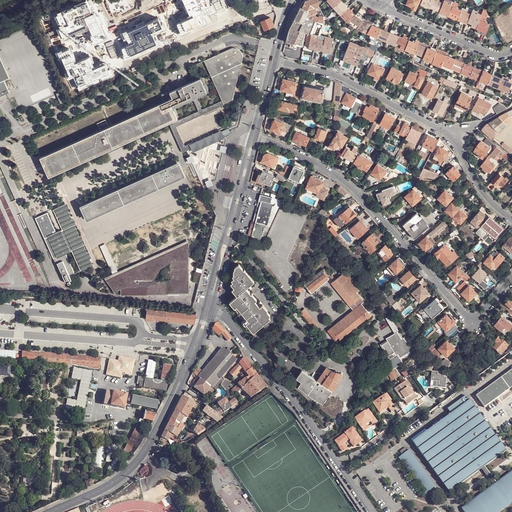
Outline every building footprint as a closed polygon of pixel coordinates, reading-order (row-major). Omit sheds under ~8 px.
[(176,0),(187,27),(208,19),(200,0),(138,0),(143,10),(140,11),(142,17),(146,16),(156,42),(181,32),(175,15),(171,16),(165,2),(169,0),(176,0)] [(324,20),(323,17),(323,15),(319,7),(317,0),(304,0),(302,3),(288,31),(286,42),(291,43),(295,44),(303,46),(306,33),(306,32),(307,32),(309,32),(319,35),(324,20)] [(408,0),(406,4),(412,6),(411,8),(416,10),(420,0),(408,0)] [(433,0),(430,8),(436,10),(439,12),(443,3),(439,0),(438,0),(433,0)] [(444,0),(443,3),(439,12),(448,15),(452,6),(453,5),(449,4),(450,2),(444,0)] [(334,8),(341,15),(348,8),(344,3),(341,1),(334,8)] [(456,8),(452,6),(448,15),(458,19),(461,10),(456,8)] [(339,16),(341,15),(334,8),(332,9),(339,16)] [(341,15),(348,22),(355,15),(348,8),(341,15)] [(479,19),(480,18),(478,17),(478,18),(475,17),(478,11),(475,10),(473,9),(472,12),(471,14),(468,21),(471,23),(472,23),(471,26),(476,28),(479,19)] [(461,10),(458,19),(463,22),(467,23),(468,21),(471,14),(463,11),(461,10)] [(487,14),(486,11),(483,10),(480,18),(479,19),(481,20),(476,31),(479,33),(482,34),(485,36),(489,26),(486,25),(487,23),(484,21),(487,14)] [(354,27),(356,28),(362,20),(364,18),(360,15),(359,16),(359,14),(357,13),(356,14),(355,15),(348,22),(350,24),(348,27),(351,30),(354,27)] [(499,25),(509,18),(507,15),(497,23),(499,25)] [(270,17),(261,21),(265,29),(265,28),(273,25),(270,17)] [(356,28),(366,33),(371,24),(372,24),(373,22),(364,18),(362,20),(356,28)] [(511,30),(511,22),(509,18),(499,25),(505,35),(511,30)] [(373,36),(377,37),(381,28),(378,27),(372,24),(371,24),(366,33),(370,34),(369,37),(372,38),(373,37),(373,36)] [(380,39),(386,41),(390,32),(386,30),(384,29),(381,28),(377,37),(380,39)] [(386,41),(395,45),(399,35),(394,34),(395,31),(395,30),(392,29),(391,30),(391,29),(390,32),(386,41)] [(333,38),(319,35),(309,32),(306,46),(330,52),(333,38)] [(395,45),(405,49),(408,39),(403,37),(399,35),(395,45)] [(409,51),(414,53),(418,43),(419,41),(419,40),(415,39),(414,42),(408,39),(405,49),(409,51)] [(421,56),(423,56),(427,47),(421,45),(422,43),(419,41),(418,43),(414,53),(421,56)] [(372,58),(376,52),(350,42),(348,45),(343,59),(357,65),(359,62),(365,65),(368,59),(371,60),(372,58)] [(430,59),(432,60),(436,51),(437,49),(433,47),(433,49),(430,48),(431,46),(428,45),(427,47),(423,56),(430,59)] [(204,60),(222,100),(224,104),(231,101),(242,58),(242,55),(242,52),(240,50),(238,48),(235,47),(232,47),(229,48),(204,60)] [(432,60),(442,64),(445,55),(440,53),(436,51),(432,60)] [(451,68),(455,59),(445,55),(442,64),(451,68)] [(460,72),(464,63),(461,61),(463,58),(459,57),(458,60),(455,59),(451,68),(460,72)] [(373,63),(375,59),(372,58),(371,60),(368,66),(370,68),(368,72),(377,77),(379,73),(382,74),(384,69),(373,63)] [(0,91),(8,88),(4,79),(8,78),(0,60),(0,91)] [(469,78),(469,77),(473,66),(470,65),(471,63),(469,62),(467,64),(464,63),(460,72),(459,74),(469,78)] [(200,76),(169,89),(170,91),(201,77),(207,92),(209,91),(197,64),(195,64),(200,76)] [(471,76),(478,80),(482,70),(482,69),(480,68),(479,69),(473,66),(469,77),(470,77),(471,76)] [(401,76),(403,73),(392,68),(387,77),(398,83),(401,76)] [(488,83),(492,74),(487,72),(487,71),(483,69),(482,70),(478,80),(485,82),(485,83),(486,84),(487,83),(488,83)] [(405,80),(411,82),(415,84),(416,86),(418,87),(419,87),(424,78),(417,74),(417,73),(413,71),(412,72),(410,71),(405,80)] [(497,87),(501,78),(492,74),(488,83),(497,87)] [(172,95),(164,99),(40,155),(44,164),(45,166),(49,175),(54,173),(58,171),(78,162),(150,130),(169,122),(173,120),(174,119),(177,118),(172,106),(193,98),(196,97),(207,92),(201,77),(170,91),(172,95)] [(505,80),(501,78),(497,87),(501,89),(504,90),(507,92),(508,90),(511,84),(511,82),(508,81),(505,80)] [(294,94),(297,83),(297,82),(293,81),(288,80),(284,79),(283,84),(282,87),(281,90),(294,94)] [(339,106),(342,84),(332,82),(331,96),(324,95),(323,100),(332,101),(332,105),(339,106)] [(431,98),(438,87),(428,82),(422,93),(431,98)] [(322,102),(324,90),(305,86),(302,97),(322,102)] [(161,93),(164,99),(172,95),(170,91),(169,89),(161,93)] [(68,101),(63,90),(56,93),(61,104),(68,101)] [(356,98),(342,90),(341,101),(345,104),(344,105),(345,105),(344,107),(349,109),(350,106),(351,107),(356,98)] [(455,105),(465,110),(471,98),(461,93),(455,105)] [(202,109),(196,97),(193,98),(199,110),(174,121),(173,120),(169,122),(183,151),(191,148),(189,144),(185,146),(176,125),(224,104),(222,100),(202,109)] [(438,99),(438,100),(433,110),(442,115),(448,104),(449,100),(445,98),(443,101),(440,100),(438,99)] [(486,109),(488,110),(491,104),(478,98),(471,110),(478,114),(479,113),(483,115),(485,111),(486,109)] [(291,107),(290,112),(290,111),(297,113),(299,105),(280,101),(279,105),(291,107)] [(362,104),(356,101),(351,110),(357,113),(362,104)] [(492,106),(496,112),(500,110),(507,106),(499,102),(492,106)] [(362,104),(355,116),(361,119),(363,115),(373,121),(376,115),(375,115),(378,109),(370,106),(369,107),(366,106),(362,104)] [(483,130),(494,139),(511,120),(511,116),(507,112),(488,124),(483,129),(483,130)] [(386,113),(380,124),(389,129),(394,118),(386,113)] [(275,131),(280,134),(285,124),(275,120),(270,129),(275,131)] [(407,137),(412,128),(408,126),(409,125),(405,122),(404,123),(400,121),(395,131),(407,137)] [(353,132),(349,129),(342,125),(340,124),(339,123),(335,129),(349,137),(353,132)] [(373,124),(367,136),(370,138),(374,131),(376,125),(373,124)] [(320,138),(324,139),(327,131),(319,128),(315,137),(320,140),(320,138)] [(421,133),(412,128),(407,137),(406,139),(415,144),(421,133)] [(189,144),(191,148),(192,151),(224,137),(221,130),(189,144)] [(310,138),(297,132),(293,140),(296,142),(297,143),(301,145),(302,145),(303,144),(306,146),(310,138)] [(334,149),(336,147),(338,144),(342,147),(347,138),(338,132),(329,146),(334,149)] [(432,151),(438,141),(428,136),(422,146),(426,148),(432,151)] [(491,147),(493,143),(487,138),(484,142),(491,147)] [(17,140),(9,143),(16,161),(25,157),(17,140)] [(484,158),(491,148),(482,142),(475,151),(476,152),(480,155),(480,156),(484,158)] [(501,146),(511,155),(511,149),(504,143),(501,146)] [(354,162),(359,154),(356,152),(355,153),(346,147),(341,155),(354,162)] [(439,147),(435,155),(440,158),(438,160),(442,163),(448,152),(439,147)] [(509,162),(511,159),(497,147),(490,155),(495,159),(498,155),(501,157),(502,156),(507,160),(509,162)] [(261,162),(274,168),(276,165),(275,164),(276,161),(276,162),(277,161),(279,158),(269,153),(265,154),(261,162)] [(360,154),(359,154),(354,162),(367,170),(372,162),(361,155),(360,154)] [(405,161),(397,156),(396,157),(395,159),(403,165),(405,161)] [(488,158),(481,166),(490,173),(496,165),(488,158)] [(179,161),(80,205),(87,221),(186,176),(179,161)] [(32,181),(25,162),(15,166),(23,185),(32,181)] [(391,173),(377,164),(371,173),(376,177),(376,178),(378,179),(379,179),(380,180),(384,182),(386,181),(387,179),(388,178),(389,176),(389,175),(391,173)] [(454,181),(460,175),(457,171),(458,170),(454,166),(447,173),(454,181)] [(289,178),(295,181),(299,183),(302,185),(304,182),(306,179),(305,177),(304,177),(306,172),(294,167),(289,178)] [(423,169),(420,175),(421,177),(434,180),(438,177),(439,175),(427,171),(426,171),(423,169)] [(58,171),(54,173),(95,263),(98,262),(58,171)] [(259,181),(263,182),(270,186),(275,177),(263,171),(261,175),(259,181)] [(500,172),(493,181),(498,185),(499,183),(500,182),(504,185),(508,181),(505,179),(501,175),(502,173),(500,172)] [(312,176),(306,188),(317,193),(316,194),(322,197),(321,198),(324,199),(328,189),(323,187),(325,183),(317,179),(317,178),(317,177),(314,176),(313,176),(312,177),(312,176)] [(336,190),(343,196),(348,193),(340,186),(336,190)] [(395,190),(393,186),(387,188),(383,190),(384,191),(376,194),(379,201),(381,200),(383,205),(391,202),(389,198),(391,198),(390,196),(395,194),(394,190),(395,190)] [(413,205),(422,198),(414,189),(406,197),(413,205)] [(454,197),(445,190),(438,198),(447,206),(454,197)] [(268,227),(274,205),(271,204),(273,199),(261,196),(260,202),(262,202),(257,224),(268,226),(268,227)] [(446,210),(453,217),(460,210),(464,205),(461,202),(459,205),(457,207),(454,204),(452,203),(446,210)] [(61,278),(68,275),(72,273),(63,253),(68,250),(78,271),(92,264),(65,203),(50,210),(61,233),(55,235),(45,212),(32,217),(36,226),(38,225),(44,239),(43,239),(60,278),(61,278)] [(453,217),(454,218),(461,224),(467,216),(466,215),(462,212),(464,210),(467,207),(464,204),(464,205),(460,210),(453,217)] [(327,206),(318,213),(325,216),(326,213),(330,210),(327,206)] [(344,212),(350,220),(356,215),(349,208),(344,212)] [(482,226),(484,224),(481,222),(486,216),(480,211),(471,222),(479,229),(480,228),(482,226)] [(346,224),(350,220),(344,212),(338,217),(337,216),(334,219),(335,220),(333,221),(337,227),(344,221),(346,224)] [(410,231),(423,220),(420,217),(417,214),(407,223),(410,226),(408,228),(410,231)] [(493,221),(490,217),(484,224),(482,226),(488,231),(495,222),(493,221)] [(360,220),(347,231),(349,233),(351,232),(353,234),(354,234),(358,238),(368,230),(360,220)] [(426,223),(423,220),(410,231),(413,234),(415,233),(418,236),(429,226),(426,223)] [(448,226),(443,221),(426,236),(427,236),(419,243),(426,251),(433,244),(432,243),(434,242),(432,239),(448,226)] [(482,237),(482,238),(485,240),(488,236),(493,241),(503,230),(502,229),(500,227),(499,226),(495,222),(488,231),(486,233),(482,237)] [(268,226),(257,224),(254,238),(262,241),(268,226)] [(329,229),(335,236),(337,234),(338,233),(333,226),(329,229)] [(480,228),(479,229),(476,232),(482,237),(486,233),(480,228)] [(335,236),(334,236),(348,253),(351,250),(346,243),(345,243),(337,234),(335,236)] [(372,234),(363,241),(367,246),(365,247),(370,253),(376,247),(374,245),(378,242),(372,234)] [(511,235),(503,245),(504,246),(511,252),(511,235)] [(445,239),(438,245),(441,248),(435,254),(439,257),(447,266),(459,256),(454,251),(452,253),(444,244),(447,242),(445,239)] [(109,285),(104,278),(187,244),(187,258),(188,257),(187,241),(102,277),(108,285),(109,285)] [(119,294),(188,295),(188,257),(187,258),(187,244),(104,278),(109,285),(108,285),(113,292),(119,288),(119,294)] [(385,245),(378,252),(379,253),(378,254),(382,259),(381,259),(383,261),(385,260),(392,254),(385,245)] [(497,247),(495,245),(488,253),(490,255),(491,254),(491,255),(494,251),(495,250),(497,247)] [(475,246),(471,250),(472,252),(481,262),(486,257),(475,246)] [(351,250),(348,253),(359,266),(363,262),(352,249),(351,250)] [(498,254),(494,251),(491,255),(491,254),(490,255),(484,262),(492,269),(494,270),(496,267),(504,258),(499,253),(498,254)] [(490,255),(488,253),(486,257),(481,262),(482,264),(484,262),(490,255)] [(404,263),(402,260),(400,262),(397,259),(387,267),(394,274),(404,266),(403,264),(404,263)] [(368,269),(363,262),(359,266),(364,272),(368,269)] [(488,275),(486,275),(487,273),(482,269),(485,266),(482,264),(481,262),(477,265),(479,267),(472,275),(476,279),(475,280),(484,288),(487,283),(489,280),(489,279),(489,278),(489,276),(488,275)] [(264,319),(269,316),(270,314),(267,310),(268,310),(263,304),(260,307),(255,301),(257,299),(252,293),(252,294),(246,288),(254,281),(244,269),(243,270),(239,264),(234,267),(236,270),(233,273),(235,274),(236,276),(234,277),(231,280),(233,281),(236,286),(234,288),(239,294),(237,295),(229,302),(239,314),(242,312),(246,318),(242,322),(246,328),(248,326),(253,332),(266,321),(264,319)] [(465,275),(457,266),(449,274),(456,282),(465,275)] [(310,292),(330,276),(324,268),(304,284),(310,292)] [(416,278),(409,270),(400,278),(407,286),(416,278)] [(345,271),(331,282),(350,306),(360,297),(356,292),(359,290),(356,287),(358,286),(345,271)] [(191,288),(197,289),(199,278),(194,276),(191,288)] [(466,282),(465,281),(457,288),(469,301),(477,293),(466,282)] [(414,296),(420,302),(429,294),(421,284),(411,293),(414,296)] [(392,305),(397,301),(391,294),(386,299),(392,305)] [(416,305),(420,302),(414,296),(410,299),(416,305)] [(427,322),(442,309),(442,308),(441,307),(438,303),(439,302),(435,298),(424,308),(425,309),(421,312),(423,314),(422,315),(427,322)] [(399,303),(397,301),(392,305),(398,313),(401,310),(400,308),(401,307),(398,305),(399,303)] [(328,330),(335,340),(338,337),(340,338),(339,339),(340,339),(367,318),(367,319),(371,316),(361,303),(328,330)] [(147,308),(146,319),(154,320),(154,318),(195,323),(196,314),(147,308)] [(304,308),(301,312),(313,327),(317,324),(304,308)] [(237,316),(242,322),(246,318),(242,312),(239,314),(237,316)] [(448,335),(457,326),(454,323),(456,322),(452,318),(451,319),(449,317),(450,315),(449,314),(448,316),(446,314),(435,324),(439,328),(442,326),(446,330),(445,331),(448,335)] [(500,318),(494,325),(503,332),(506,329),(507,329),(511,325),(498,314),(497,316),(498,316),(500,318)] [(215,323),(213,329),(219,335),(222,333),(228,340),(229,340),(232,337),(226,330),(219,322),(215,323)] [(401,339),(398,333),(386,339),(387,341),(381,344),(390,359),(388,361),(393,370),(393,369),(401,365),(403,363),(403,361),(414,352),(403,338),(401,339)] [(501,355),(508,346),(498,338),(495,342),(497,343),(493,348),(501,355)] [(447,340),(439,347),(439,348),(446,356),(454,348),(447,340)] [(430,351),(437,346),(434,343),(428,348),(430,351)] [(447,371),(450,364),(447,362),(445,359),(442,361),(437,354),(439,348),(439,347),(438,345),(437,346),(430,351),(437,360),(447,371)] [(202,371),(198,376),(213,387),(222,377),(237,359),(223,347),(202,371)] [(500,358),(502,360),(510,354),(511,352),(511,348),(506,353),(507,353),(500,358)] [(22,352),(22,361),(33,361),(70,365),(95,369),(99,370),(100,357),(34,352),(34,356),(28,355),(28,352),(22,352)] [(175,365),(177,355),(164,353),(162,363),(175,365)] [(502,360),(493,366),(488,370),(481,375),(472,381),(470,383),(469,383),(472,388),(511,359),(511,355),(510,354),(502,360)] [(257,373),(244,356),(239,362),(241,365),(243,368),(245,369),(242,372),(245,376),(248,374),(249,375),(247,377),(246,377),(233,389),(234,389),(232,391),(234,392),(236,394),(243,388),(257,373)] [(133,360),(119,357),(118,362),(109,360),(107,374),(120,376),(121,372),(130,374),(133,360)] [(144,378),(146,378),(152,379),(155,361),(147,360),(144,378)] [(0,375),(3,376),(9,377),(11,377),(10,376),(10,371),(11,366),(11,365),(10,365),(4,365),(0,364),(0,375)] [(160,380),(162,381),(162,379),(168,380),(170,365),(162,364),(160,380)] [(95,369),(70,365),(70,369),(76,370),(81,371),(74,407),(83,408),(90,374),(94,375),(95,369)] [(239,367),(237,365),(230,373),(234,376),(240,369),(241,369),(239,367)] [(481,375),(488,370),(485,366),(479,371),(481,375)] [(298,387),(323,404),(332,391),(342,380),(342,373),(332,370),(327,367),(317,380),(302,369),(296,378),(302,381),(298,387)] [(76,370),(70,369),(69,369),(67,386),(74,387),(76,370)] [(393,370),(387,373),(392,381),(398,377),(393,369),(393,370)] [(511,370),(476,396),(484,407),(485,407),(511,387),(511,370)] [(446,382),(447,379),(447,377),(444,377),(444,376),(442,375),(442,373),(432,372),(430,387),(446,389),(446,382)] [(267,386),(257,373),(243,388),(251,397),(267,386)] [(144,378),(133,376),(132,382),(137,383),(138,380),(140,381),(139,386),(166,391),(168,383),(146,379),(146,378),(144,378)] [(213,387),(198,376),(193,382),(196,384),(194,386),(204,394),(205,393),(208,395),(209,394),(211,396),(216,389),(213,387)] [(216,390),(217,389),(221,384),(225,379),(222,377),(213,387),(216,389),(216,390)] [(221,384),(227,392),(232,385),(225,379),(221,384)] [(408,388),(409,387),(411,386),(407,380),(395,389),(399,395),(401,394),(406,400),(405,400),(408,405),(418,398),(413,392),(412,393),(408,388)] [(449,387),(455,393),(457,392),(461,389),(456,382),(449,387)] [(15,385),(14,385),(14,386),(14,387),(13,388),(12,389),(13,389),(14,390),(14,392),(16,392),(18,392),(18,393),(18,392),(19,390),(20,389),(21,389),(20,389),(19,387),(19,386),(19,385),(18,386),(16,386),(15,385)] [(371,395),(367,389),(361,393),(365,399),(371,395)] [(106,390),(103,404),(125,408),(127,394),(106,390)] [(72,395),(65,394),(63,408),(69,409),(72,395)] [(132,395),(131,404),(157,409),(159,400),(132,395)] [(197,404),(182,395),(175,409),(184,415),(187,417),(192,407),(195,409),(198,406),(197,404)] [(392,402),(387,395),(373,404),(381,414),(388,409),(391,413),(395,410),(390,403),(392,402)] [(450,492),(507,451),(470,400),(466,395),(448,409),(452,414),(427,432),(425,429),(411,440),(413,443),(450,492)] [(217,410),(215,411),(220,415),(237,403),(234,398),(229,402),(225,398),(218,403),(221,407),(217,410)] [(215,411),(207,406),(203,410),(218,421),(223,417),(220,415),(215,411)] [(184,415),(175,409),(172,417),(180,423),(181,422),(181,421),(184,415)] [(153,421),(156,414),(146,411),(145,411),(143,419),(144,419),(153,421)] [(356,419),(362,428),(372,421),(374,424),(377,422),(370,411),(366,413),(366,412),(356,419)] [(180,423),(172,417),(169,422),(175,426),(178,429),(180,430),(183,425),(180,423)] [(118,437),(123,438),(126,426),(129,426),(130,421),(121,419),(118,437)] [(372,421),(362,428),(364,431),(374,424),(372,421)] [(138,422),(122,455),(122,456),(123,457),(127,459),(144,425),(138,422)] [(175,426),(169,422),(165,429),(171,433),(175,426)] [(201,426),(198,424),(193,431),(198,434),(206,429),(201,426)] [(198,434),(193,431),(189,428),(188,430),(191,432),(189,436),(192,438),(198,434)] [(336,442),(343,452),(348,449),(344,444),(350,440),(351,441),(351,442),(355,447),(363,441),(353,428),(345,434),(346,434),(336,442)] [(171,433),(165,429),(162,436),(167,440),(168,437),(171,433)] [(117,444),(117,435),(110,434),(109,443),(117,444)] [(205,459),(217,451),(208,437),(196,445),(205,459)] [(122,456),(122,455),(117,453),(118,447),(111,443),(107,450),(117,456),(112,465),(118,468),(123,457),(122,456)] [(408,451),(406,448),(400,452),(403,455),(399,458),(426,494),(436,487),(410,450),(408,451)] [(485,466),(482,469),(494,485),(497,483),(485,466)] [(494,485),(462,508),(464,511),(498,511),(511,502),(511,471),(497,483),(494,485)] [(85,483),(88,488),(94,486),(91,480),(85,483)]
